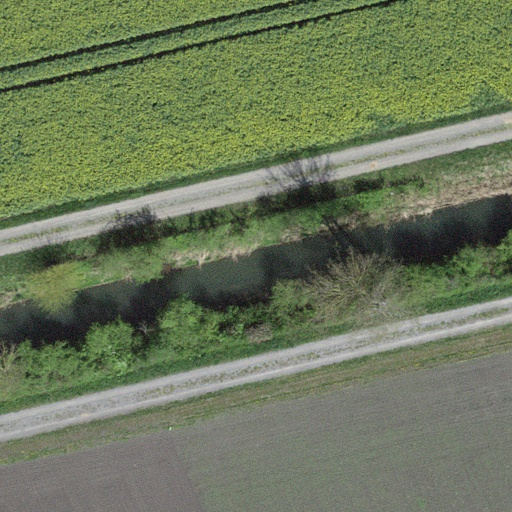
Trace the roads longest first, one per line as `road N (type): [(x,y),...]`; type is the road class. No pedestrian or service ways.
road 1 (track): [(511,116),(0,238)]
road 2 (track): [(511,312),(0,432)]
